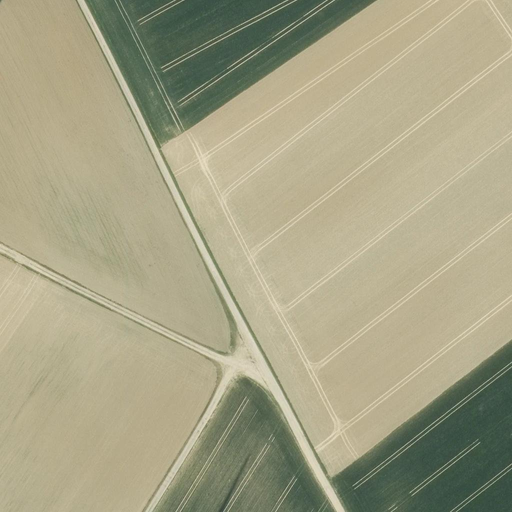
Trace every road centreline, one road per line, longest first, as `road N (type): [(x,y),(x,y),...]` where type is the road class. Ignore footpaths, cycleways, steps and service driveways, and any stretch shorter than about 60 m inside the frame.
road 1 (track): [(343,511),(78,0)]
road 2 (track): [(238,368),(0,249)]
road 3 (track): [(149,511),(255,342)]
